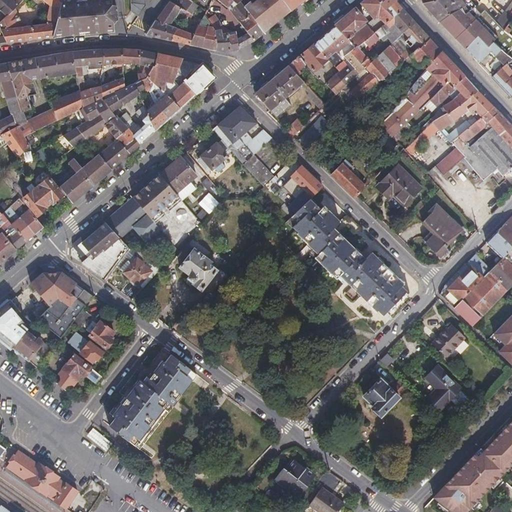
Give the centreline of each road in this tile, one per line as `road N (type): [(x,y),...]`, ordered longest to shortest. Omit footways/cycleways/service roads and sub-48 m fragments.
road 1 (residential): [(435,286),(233,88)]
road 2 (residential): [(244,78),(227,63),(135,41),(0,55)]
road 3 (tertiary): [(233,88),(47,246)]
road 4 (residential): [(0,387),(67,440),(154,328)]
road 5 (residential): [(435,286),(296,433)]
road 6 (tertiary): [(154,328),(296,433)]
road 7 (residential): [(404,511),(511,396)]
road 8 (residential): [(511,113),(406,0)]
road 9 (tertiary): [(47,246),(154,328)]
road 10 (tertiary): [(336,0),(244,78)]
